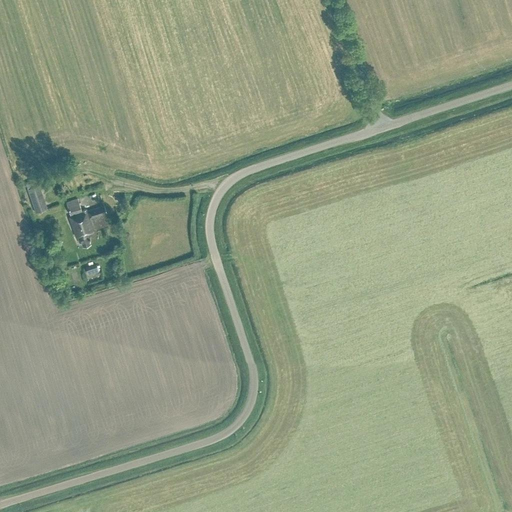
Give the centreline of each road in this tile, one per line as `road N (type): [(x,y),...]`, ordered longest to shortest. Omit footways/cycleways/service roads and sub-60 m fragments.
road 1 (unclassified): [(511,84),(224,183),(208,216),(209,240),(254,374),(254,403),(239,428),(0,508)]
road 2 (track): [(224,183),(66,184)]
